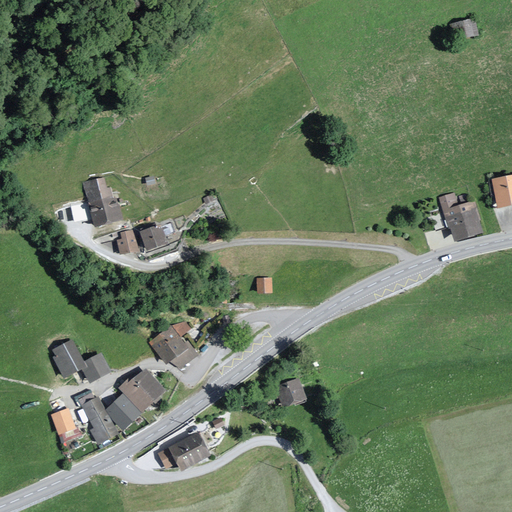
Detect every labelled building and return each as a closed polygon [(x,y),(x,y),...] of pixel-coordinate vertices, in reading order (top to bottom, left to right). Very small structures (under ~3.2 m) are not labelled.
[(479,39),(476,22),(453,26),(456,44),(479,39)] [(511,176),(495,180),(501,208),(511,205),(511,176)] [(109,188),(106,177),(85,183),(97,227),(125,219),(119,198),(115,199),(111,187),(109,188)] [(485,232),(475,202),(444,212),(447,222),(451,221),(457,241),(485,232)] [(166,225),(145,232),(150,249),(171,242),(166,225)] [(427,233),(433,250),(454,243),(448,226),(427,233)] [(142,250),(136,229),(122,233),(124,240),(119,242),(122,255),(142,250)] [(274,279),(259,279),(259,294),(274,294),(274,279)] [(192,330),(187,323),(173,326),(151,343),(168,366),(189,349),(181,338),(192,330)] [(86,363),(73,341),(54,351),(57,357),(54,359),(66,380),(84,371),(92,385),(113,373),(103,354),(86,363)] [(121,388),(145,413),(168,391),(148,371),(142,376),(138,372),(121,388)] [(308,399),(300,379),(277,388),(285,408),(308,399)] [(83,403),(95,396),(92,392),(80,399),(83,403)] [(108,411),(128,431),(143,415),(124,396),(108,411)] [(120,435),(100,398),(83,408),(94,427),(91,430),(100,446),(120,435)] [(69,407),(51,414),(59,434),(77,428),(69,407)] [(215,422),(220,430),(226,426),(221,418),(215,422)] [(213,456),(201,433),(160,456),(168,470),(180,464),(184,472),(213,456)]
